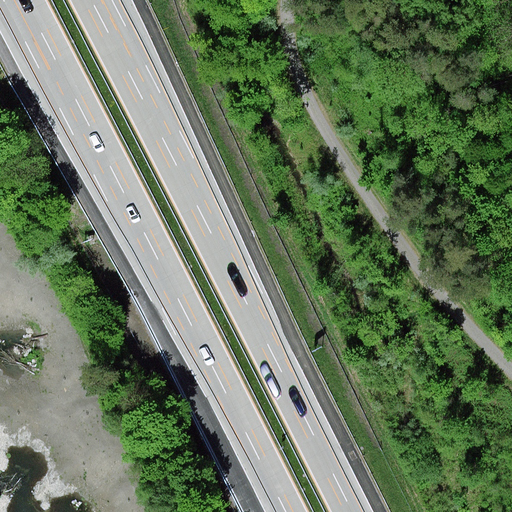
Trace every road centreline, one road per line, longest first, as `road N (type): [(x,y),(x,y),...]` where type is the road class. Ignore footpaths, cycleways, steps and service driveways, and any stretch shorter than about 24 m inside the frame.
road 1 (motorway): [(348,511),(88,0)]
road 2 (motorway): [(23,0),(281,511)]
road 3 (track): [(268,2),(461,309),(511,367)]
